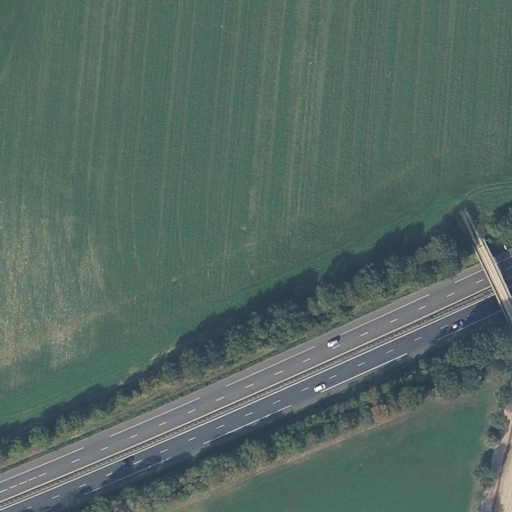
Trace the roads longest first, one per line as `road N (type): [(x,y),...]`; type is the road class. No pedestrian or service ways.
road 1 (trunk): [(511,267),(0,491)]
road 2 (trunk): [(16,511),(511,295)]
road 3 (track): [(461,206),(511,316)]
